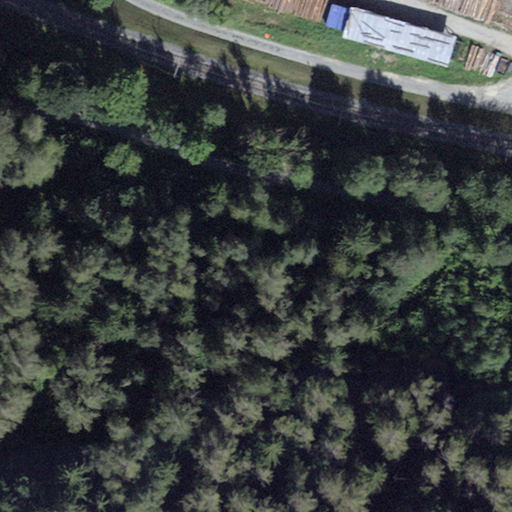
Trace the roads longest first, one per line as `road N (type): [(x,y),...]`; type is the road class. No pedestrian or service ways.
road 1 (track): [(511,213),(232,162),(90,112),(0,99)]
road 2 (track): [(511,100),(318,66),(138,0)]
road 3 (track): [(511,48),(389,0)]
